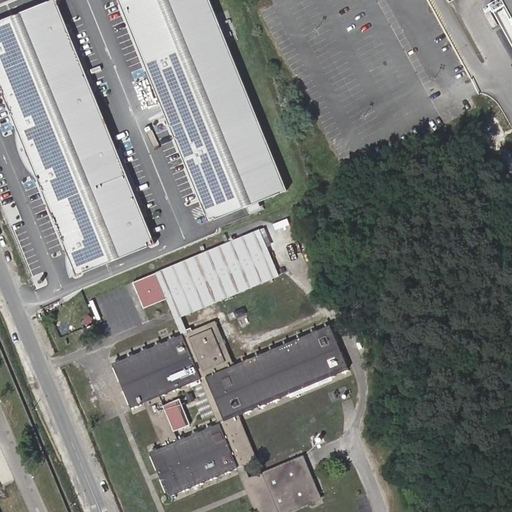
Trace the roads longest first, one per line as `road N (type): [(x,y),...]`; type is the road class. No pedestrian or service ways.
road 1 (unclassified): [(0,267),(100,511)]
road 2 (unknown): [(44,375),(160,322)]
